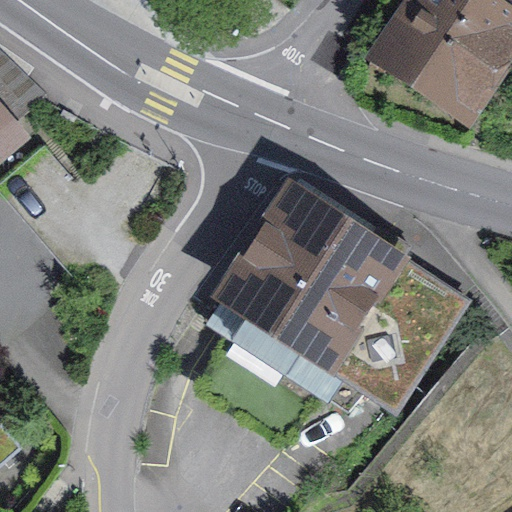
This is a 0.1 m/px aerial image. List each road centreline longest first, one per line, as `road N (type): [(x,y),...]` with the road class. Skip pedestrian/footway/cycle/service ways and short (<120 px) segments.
road 1 (residential): [(236,115),(111,437)]
road 2 (tertiary): [(511,211),(236,115)]
road 3 (tertiary): [(236,115),(24,0)]
road 4 (residential): [(329,0),(236,115)]
